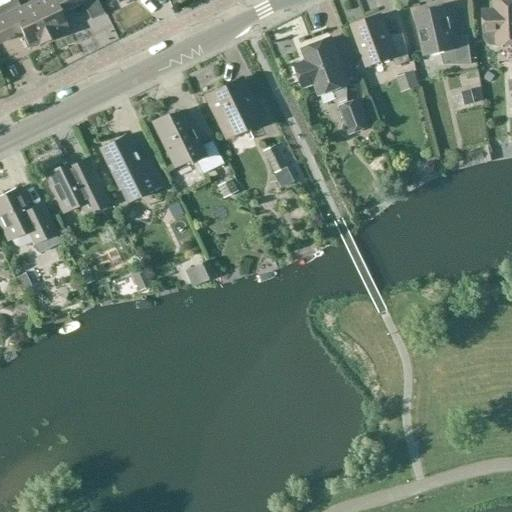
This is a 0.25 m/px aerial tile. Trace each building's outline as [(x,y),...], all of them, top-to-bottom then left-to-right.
[(16,0),(13,0),(0,6),(0,43),(21,33),(28,47),(39,42),(40,44),(49,40),(31,3),(20,8),(16,0)] [(29,0),(31,3),(49,40),(58,36),(57,33),(68,28),(64,20),(73,12),(72,9),(86,3),(84,0),(29,0)] [(498,45),(511,44),(511,2),(496,3),(497,10),(485,11),(486,33),(498,33),(498,45)] [(473,64),(467,35),(455,37),(448,4),(433,8),(415,12),(424,57),(442,53),(444,64),(473,64)] [(397,67),(409,62),(403,36),(391,41),(381,16),(353,27),(369,67),(393,58),(397,67)] [(338,100),(347,97),(347,85),(348,85),(331,39),(303,49),(307,62),(295,67),(303,87),(315,82),(320,95),(334,90),(338,100)] [(241,79),(205,96),(226,138),(262,121),(241,79)] [(360,100),(340,107),(350,134),(370,127),(360,100)] [(174,167),(187,161),(189,160),(190,163),(195,161),(202,175),(222,164),(211,141),(201,146),(197,139),(196,139),(191,131),(193,130),(184,111),(169,119),(167,115),(152,123),(174,167)] [(100,149),(120,190),(127,203),(163,184),(150,158),(139,164),(125,136),(100,149)] [(285,166),(283,161),(274,144),(263,150),(274,172),(285,166)] [(95,209),(109,202),(92,168),(79,175),(72,162),(45,176),(63,212),(89,199),(95,209)] [(225,188),(240,182),(235,170),(220,176),(225,188)] [(43,239),(55,233),(41,205),(29,211),(18,189),(0,197),(0,221),(9,240),(11,239),(14,245),(19,247),(33,241),(34,243),(43,239)] [(214,276),(207,261),(184,271),(191,287),(214,276)] [(151,285),(143,267),(130,273),(138,292),(151,285)]
